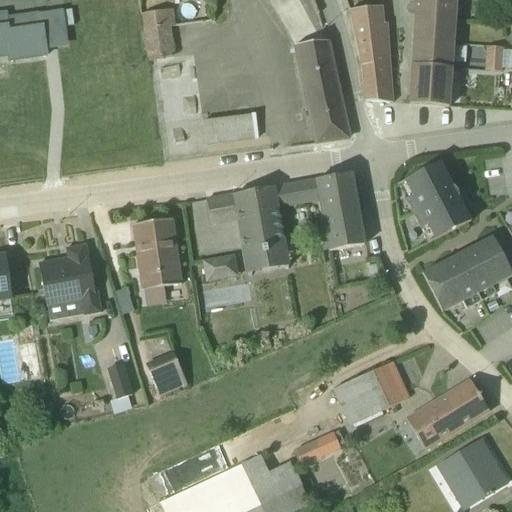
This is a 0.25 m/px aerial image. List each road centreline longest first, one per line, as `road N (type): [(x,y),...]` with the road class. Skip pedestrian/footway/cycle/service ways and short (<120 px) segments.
road 1 (residential): [(0,209),(368,155)]
road 2 (residential): [(368,155),(400,288),(511,405)]
road 3 (residential): [(368,155),(324,0)]
road 4 (residential): [(368,155),(511,135)]
